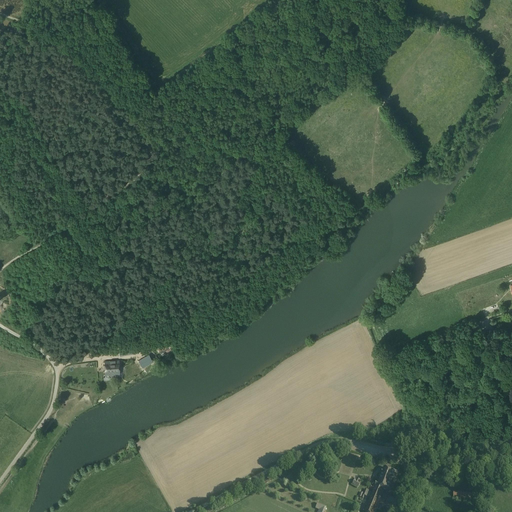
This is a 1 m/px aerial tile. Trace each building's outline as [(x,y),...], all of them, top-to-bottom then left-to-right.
[(172,348),(168,342),(159,348),(162,353),(164,352),(165,354),(170,351),(171,351),(173,350),(171,348),(172,348)] [(140,353),(138,344),(118,348),(120,356),(140,353)] [(149,354),(138,360),(143,368),(153,361),(149,354)] [(105,362),(106,375),(112,375),(112,378),(117,377),(117,373),(121,372),(120,361),(105,362)] [(135,368),(131,369),(132,373),(140,370),(138,363),(134,364),(135,368)] [(384,467),(381,474),(378,483),(376,482),(375,486),(364,511),(365,511),(373,511),(384,489),(386,490),(386,493),(389,494),(394,479),(395,479),(397,472),(384,467)] [(357,486),(362,481),(357,477),(353,483),(357,486)] [(369,490),(365,488),(363,493),(361,492),(359,496),(363,498),(364,495),(366,496),(369,490)]
